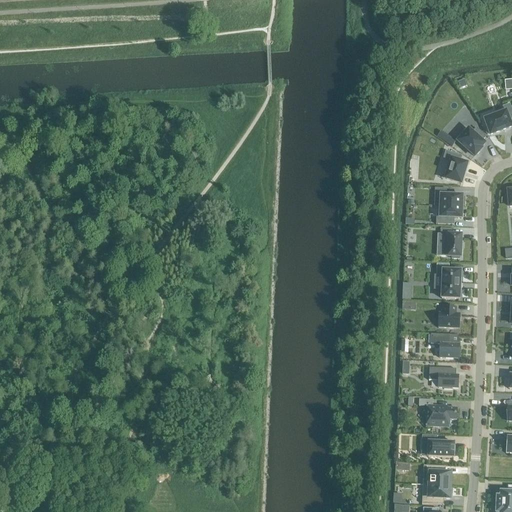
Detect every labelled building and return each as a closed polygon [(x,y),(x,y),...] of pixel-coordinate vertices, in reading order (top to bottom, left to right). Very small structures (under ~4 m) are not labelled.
[(505,113),(485,121),(490,135),(511,128),(508,121),(511,119),(511,111),(509,105),(503,107),(505,113)] [(468,131),(458,142),(474,157),(481,150),(480,149),(484,145),(481,142),(485,137),(476,129),(472,134),(468,131)] [(446,152),(443,159),(451,161),(446,180),(461,184),(463,177),(464,172),(466,165),(460,163),(462,157),(446,152)] [(435,189),(434,207),(440,208),(440,207),(462,208),(462,206),(464,206),(464,199),(462,198),(462,197),(446,196),(447,189),(435,189)] [(436,218),(436,225),(448,226),(448,219),(454,219),(461,219),(462,208),(440,207),(440,208),(439,218),(436,218)] [(452,230),(440,229),(440,235),(442,236),(442,240),(448,241),(447,258),(451,258),(451,260),(459,260),(459,258),(460,258),(461,236),(452,236),(452,230)] [(448,272),(449,266),(437,265),(436,276),(442,277),(441,299),(459,300),(460,272),(448,272)] [(438,314),(438,329),(459,330),(460,315),(456,314),(456,308),(442,307),(442,314),(438,314)] [(458,345),(449,345),(449,336),(431,335),(430,345),(440,345),(439,359),(459,360),(459,357),(460,357),(461,348),(459,348),(459,345),(458,345)] [(429,369),(429,381),(438,382),(438,389),(444,389),(443,390),(452,390),(452,389),(458,389),(458,382),(458,379),(457,379),(458,377),(456,377),(456,370),(429,369)] [(426,426),(426,427),(449,428),(449,421),(456,421),(456,420),(457,410),(447,409),(447,408),(432,407),(433,401),(419,400),(419,407),(427,407),(426,426)] [(422,437),(422,444),(428,444),(428,458),(454,459),(454,444),(436,443),(436,437),(422,437)] [(423,467),(423,486),(450,487),(451,474),(439,473),(438,472),(438,467),(423,467)] [(450,487),(423,486),(422,505),(436,506),(436,501),(438,500),(450,500),(450,487)] [(496,497),(496,505),(511,506),(511,486),(508,487),(508,493),(500,492),(500,497),(496,497)]
